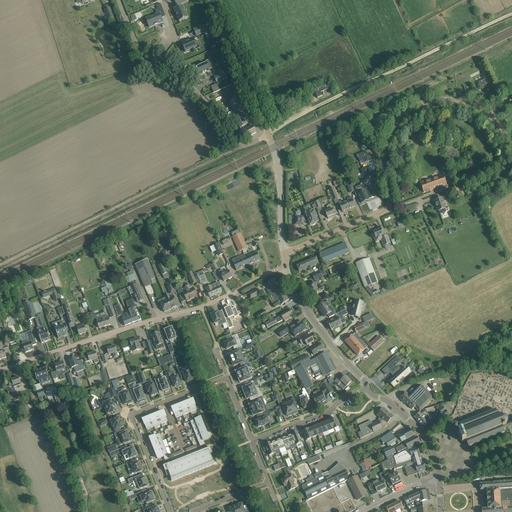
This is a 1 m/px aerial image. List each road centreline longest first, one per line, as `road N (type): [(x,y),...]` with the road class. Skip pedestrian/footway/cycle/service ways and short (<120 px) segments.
road 1 (residential): [(283,252),(387,207),(388,134),(417,106),(466,102),(511,141)]
road 2 (residential): [(285,265),(202,306),(0,369)]
road 3 (track): [(245,144),(0,266)]
road 4 (track): [(268,134),(511,15)]
road 5 (residential): [(268,134),(240,142),(134,45),(117,0)]
road 6 (residential): [(227,376),(132,420),(169,511)]
road 7 (tertiary): [(366,388),(309,316),(285,265)]
road 8 (tertiary): [(268,134),(209,0)]
road 9 (residential): [(252,439),(366,388)]
road 10 (tertiary): [(439,481),(420,432),(366,388)]
